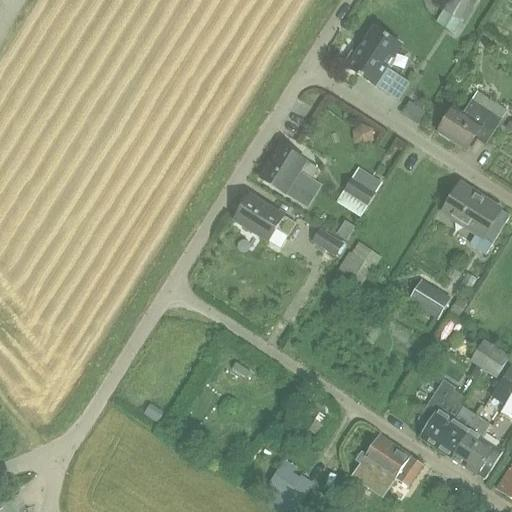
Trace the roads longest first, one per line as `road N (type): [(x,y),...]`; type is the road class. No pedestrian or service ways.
road 1 (residential): [(509,511),(169,284)]
road 2 (residential): [(306,68),(169,284)]
road 3 (residential): [(511,201),(306,68)]
road 4 (residential): [(169,284),(68,446)]
